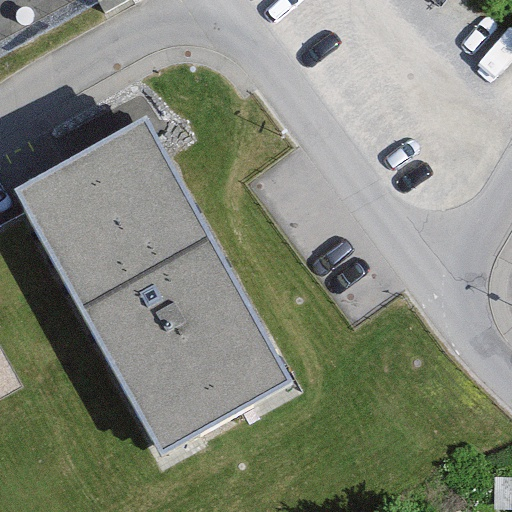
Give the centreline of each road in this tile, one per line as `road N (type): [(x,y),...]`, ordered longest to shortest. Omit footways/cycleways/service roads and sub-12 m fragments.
road 1 (residential): [(449,307),(212,0)]
road 2 (residential): [(192,0),(0,108)]
road 3 (residential): [(449,307),(511,189)]
